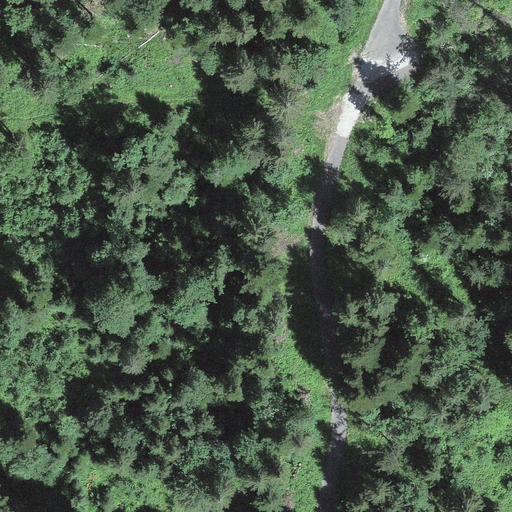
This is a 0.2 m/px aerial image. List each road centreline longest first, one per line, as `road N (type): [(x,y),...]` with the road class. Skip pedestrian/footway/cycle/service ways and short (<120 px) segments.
road 1 (track): [(325,511),(340,412),(323,237),(341,146),(387,0)]
road 2 (track): [(341,146),(271,106),(215,98),(120,98),(48,110),(0,130)]
